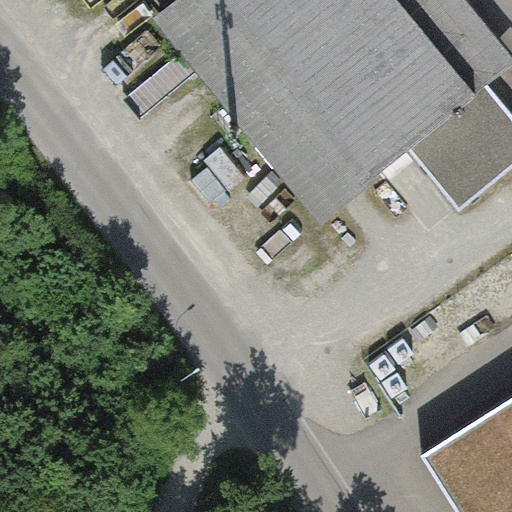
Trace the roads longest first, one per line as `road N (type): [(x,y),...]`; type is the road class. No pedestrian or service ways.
road 1 (residential): [(332,511),(250,388),(0,53)]
road 2 (track): [(250,388),(225,410),(189,511)]
